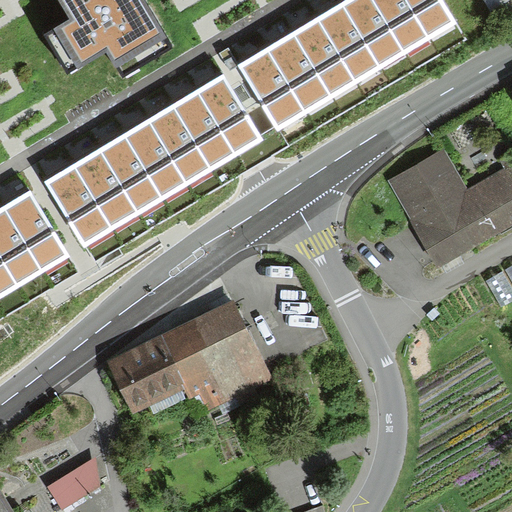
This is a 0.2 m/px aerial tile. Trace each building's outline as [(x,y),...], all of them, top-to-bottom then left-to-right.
[(146,0),(61,0),(70,15),(54,24),(78,64),(106,48),(115,63),(166,33),(159,21),(146,0)] [(405,51),(374,0),(344,0),(342,2),(381,66),(405,51)] [(374,0),(405,51),(432,35),(410,0),(374,0)] [(443,0),(410,0),(432,35),(456,21),(443,0)] [(511,0),(482,0),(490,13),(511,0)] [(342,2),(318,15),(358,81),(362,78),(381,66),(342,2)] [(333,95),(358,81),(318,15),(294,30),(333,95)] [(333,95),(294,30),(267,45),(307,111),(333,95)] [(267,45),(239,61),(279,128),(307,111),(267,45)] [(209,81),(199,88),(238,151),(262,137),(223,73),(209,81)] [(211,168),(238,151),(199,88),(172,104),(211,168)] [(211,168),(172,104),(148,118),(187,183),(211,168)] [(148,118),(124,132),(163,197),(168,194),(187,183),(148,118)] [(139,212),(163,197),(124,132),(100,146),(139,212)] [(139,212),(100,146),(73,161),(113,228),(139,212)] [(441,269),(511,230),(511,169),(511,168),(472,189),(450,148),(392,179),(441,269)] [(73,161),(45,178),(84,244),(113,228),(73,161)] [(43,269),(70,254),(31,189),(4,205),(43,269)] [(43,269),(4,205),(0,207),(0,253),(19,285),(43,269)] [(0,253),(0,295),(0,296),(19,285),(0,253)] [(511,297),(511,286),(502,269),(486,278),(502,304),(511,297)] [(235,294),(109,353),(134,407),(187,382),(191,393),(200,389),(207,405),(273,374),(235,294)] [(96,454),(49,482),(63,508),(101,485),(96,454)] [(0,511),(11,511),(17,509),(0,481),(0,511)]
